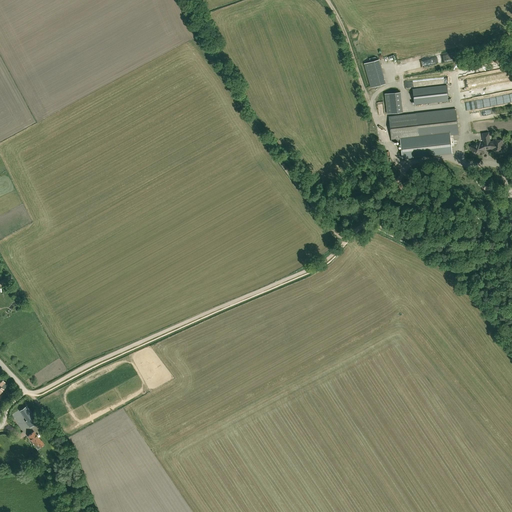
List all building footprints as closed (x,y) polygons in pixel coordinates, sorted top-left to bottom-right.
[(386,83),(379,59),(365,63),(371,87),(386,83)] [(436,77),(436,80),(433,80),(434,84),(448,81),(447,75),(436,77)] [(415,104),(449,100),(447,85),(413,89),(415,104)] [(403,112),(401,92),(384,94),(387,114),(403,112)] [(456,109),(415,113),(389,116),(390,125),(391,141),(400,140),(401,152),(415,151),(415,156),(437,154),(437,149),(422,151),(422,150),(451,147),(449,135),(458,134),(456,109)] [(485,142),(486,149),(490,149),(493,149),(492,150),(497,151),(497,152),(501,152),(502,150),(501,149),(501,145),(502,145),(503,140),(494,139),(493,142),(490,141),(488,133),(482,134),(484,142),(485,142)] [(483,150),(486,149),(485,142),(484,142),(480,144),(480,142),(470,147),(474,156),(480,153),(480,155),(484,153),(483,150)] [(488,206),(477,216),(480,220),(491,210),(488,206)] [(26,420),(25,421),(29,427),(37,422),(27,406),(20,411),(26,420)] [(36,435),(34,431),(28,436),(35,445),(37,443),(40,447),(44,444),(41,440),(38,437),(40,436),(38,433),(36,435)]
